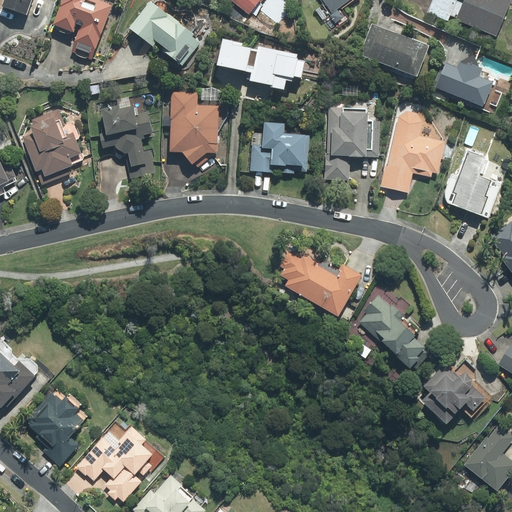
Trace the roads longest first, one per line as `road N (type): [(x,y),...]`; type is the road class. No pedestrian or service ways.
road 1 (residential): [(0,245),(198,204),(258,207),(401,239)]
road 2 (residential): [(401,239),(448,256),(484,295),(485,314),(476,322),(449,314),(413,250)]
